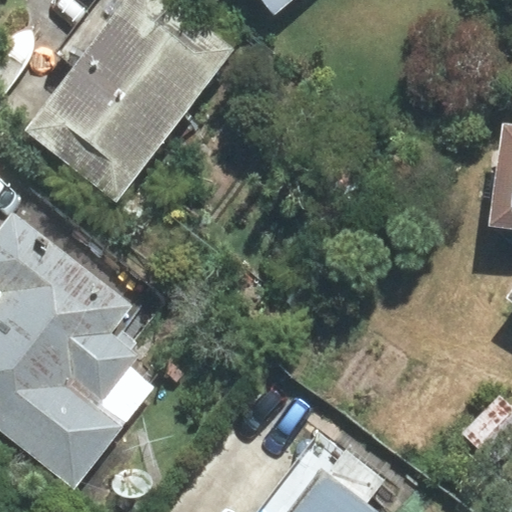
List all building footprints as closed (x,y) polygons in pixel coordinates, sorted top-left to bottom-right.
[(106,0),(67,57),(80,66),(34,132),(138,203),(249,41),(188,0),(106,0)] [(273,0),(286,14),(303,0),(273,0)] [(0,422),(76,488),(171,379),(145,357),(156,345),(134,326),(150,308),(26,201),(0,231),(0,422)] [(511,390),(508,386),(465,425),(506,470),(511,463),(511,390)] [(411,511),(334,454),(291,511),(411,511)]
